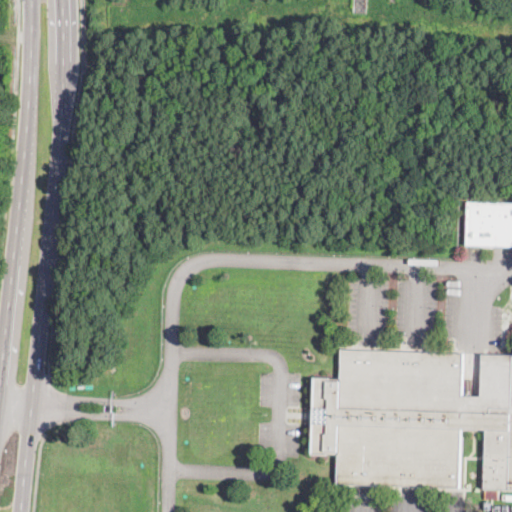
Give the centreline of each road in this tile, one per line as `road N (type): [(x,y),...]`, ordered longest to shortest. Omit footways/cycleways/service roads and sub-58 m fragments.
road 1 (primary): [(19,511),(58,120),(59,0)]
road 2 (primary): [(30,0),(30,88),(0,330)]
